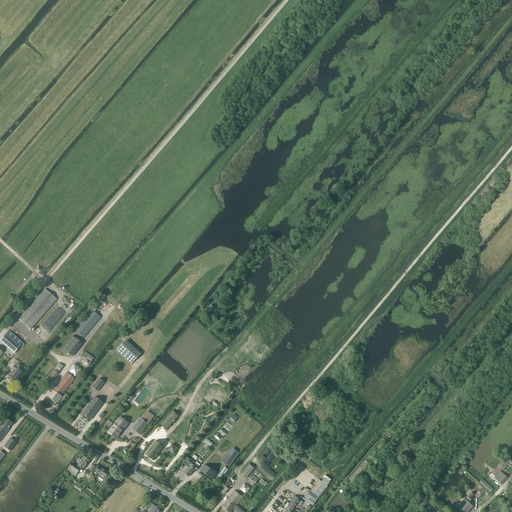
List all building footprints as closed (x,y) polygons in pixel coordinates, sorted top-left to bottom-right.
[(19,319),(31,329),(57,300),(45,289),(19,319)] [(93,310),(75,330),(84,338),(101,318),(93,310)] [(9,331),(0,340),(0,341),(14,353),(23,343),(9,331)] [(72,335),(62,349),(72,357),(82,343),(72,335)] [(132,365),(141,354),(127,341),(117,351),(132,365)] [(83,356),(87,359),(91,362),(94,358),(86,352),(83,356)] [(54,370),(53,369),(42,383),(48,387),(59,373),(58,373),(63,367),(59,363),(54,370)] [(12,368),(13,370),(8,376),(13,381),(21,371),(19,370),(21,367),(18,365),(17,366),(15,365),(12,368)] [(52,390),(52,389),(47,396),(56,404),(62,397),(61,396),(74,379),(66,373),(52,390)] [(105,382),(100,378),(93,387),(98,391),(105,382)] [(90,420),(104,403),(96,396),(82,414),(90,420)] [(148,410),(133,428),(140,434),(154,416),(148,410)] [(173,410),(160,425),(166,430),(173,422),(173,423),(175,421),(175,420),(179,416),(173,410)] [(116,439),(128,424),(120,417),(108,432),(116,439)] [(1,424),(0,423),(0,441),(9,430),(8,429),(12,423),(5,418),(1,424)] [(10,438),(4,446),(10,451),(16,443),(10,438)] [(203,442),(210,448),(213,444),(207,438),(203,442)] [(145,454),(154,461),(156,458),(158,456),(158,455),(164,447),(156,440),(145,454)] [(240,453),(236,450),(231,456),(229,453),(222,462),(230,467),(240,453)] [(279,456),(289,464),(292,459),(283,452),(279,456)] [(84,456),(78,465),(84,469),(90,460),(84,456)] [(494,477),(494,478),(502,485),(508,478),(500,472),(502,470),(503,471),(509,464),(504,459),(499,466),(492,474),(495,476),(494,477)] [(187,463),(191,466),(185,473),(188,477),(195,470),(199,467),(190,460),(187,463)] [(72,463),(67,470),(75,476),(80,469),(72,463)] [(249,464),(241,473),(246,478),(254,468),(249,464)] [(213,471),(205,465),(203,467),(202,468),(200,471),(206,475),(208,477),(213,480),(217,473),(216,473),(213,471)] [(96,471),(101,473),(99,477),(104,480),(109,473),(99,466),(96,471)] [(228,470),(224,467),(218,476),(221,478),(224,474),(225,474),(228,470)] [(248,479),(249,480),(248,482),(253,486),(254,484),(255,485),(259,479),(251,474),(248,479)] [(322,482),(319,479),(310,491),(319,498),(328,486),(327,486),(330,482),(325,478),(322,482)] [(220,490),(219,489),(215,494),(218,496),(221,492),(224,494),(228,489),(229,490),(235,483),(229,479),(220,490)] [(482,479),(479,483),(490,493),(494,489),(482,479)] [(246,494),(251,488),(244,483),(239,489),(246,494)] [(474,495),(476,493),(473,490),(472,491),(471,489),(464,496),(466,498),(463,501),(465,503),(459,509),(463,511),(468,511),(474,507),(469,502),(470,501),(471,501),(473,498),(472,497),(474,495)] [(222,506),(229,511),(230,511),(243,497),(235,490),(222,506)] [(306,497),(309,499),(307,502),(313,506),(314,503),(315,503),(318,498),(310,492),(306,497)] [(293,500),(293,499),(289,504),(295,508),(301,500),(296,496),(293,500)] [(285,507),(287,509),(291,511),(292,511),(295,508),(289,504),(288,503),(285,507)]
